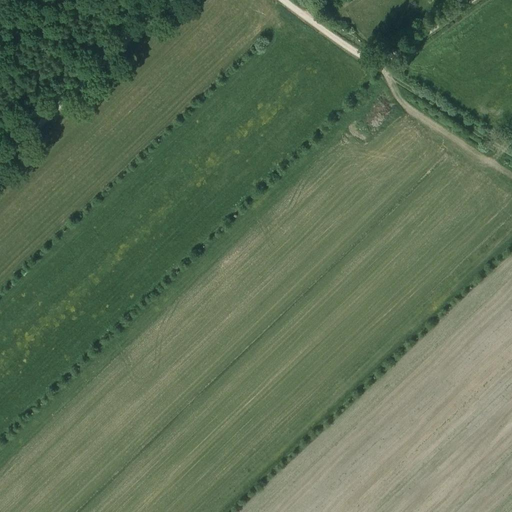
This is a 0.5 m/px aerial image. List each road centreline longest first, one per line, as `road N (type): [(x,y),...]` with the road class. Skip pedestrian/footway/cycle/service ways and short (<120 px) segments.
road 1 (track): [(168,0),(0,153)]
road 2 (track): [(376,64),(401,101),(511,169)]
